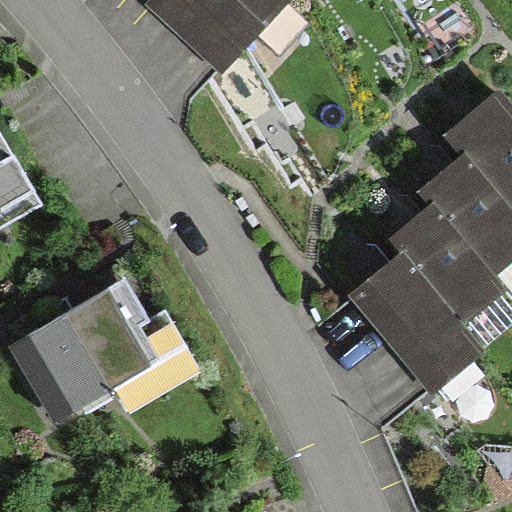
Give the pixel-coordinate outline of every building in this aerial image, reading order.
[(152,0),(148,5),(223,74),(291,0),(152,0)] [(511,114),(501,103),(451,146),(467,165),(511,215),(511,114)] [(511,215),(467,165),(423,203),(436,218),(493,282),(511,265),(511,215)] [(391,256),(399,265),(460,335),(505,296),(493,282),(436,218),(391,256)] [(399,265),(351,307),(433,400),(481,358),(460,335),(399,265)] [(167,367),(125,292),(25,349),(67,423),(167,367)]
